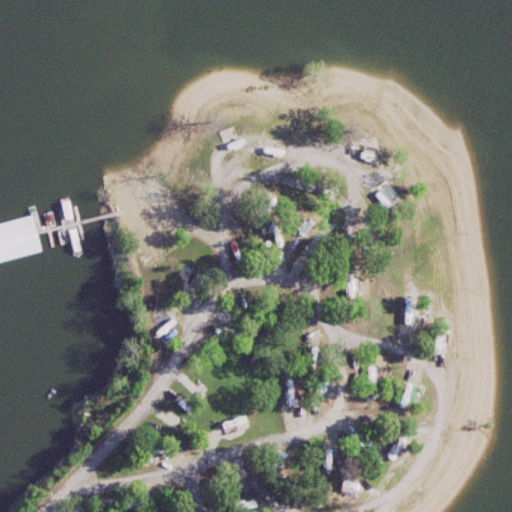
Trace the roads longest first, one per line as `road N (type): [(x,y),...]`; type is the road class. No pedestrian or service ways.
road 1 (residential): [(41,511),(204,306),(263,276),(295,280),(313,311),(340,334),(398,350),(436,374),(435,426),(390,496),(349,511),(287,509),(232,454)]
road 2 (residential): [(74,479),(108,486),(305,433),(331,415),(340,334)]
